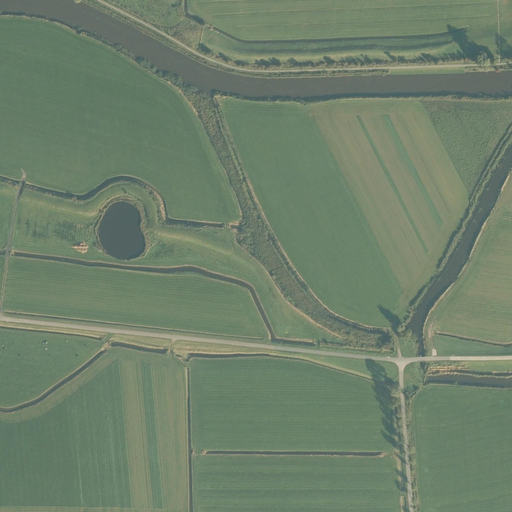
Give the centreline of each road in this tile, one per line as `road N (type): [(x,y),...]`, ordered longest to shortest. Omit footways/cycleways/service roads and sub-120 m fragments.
road 1 (unclassified): [(400,359),(0,318)]
road 2 (unclassified): [(411,511),(400,359)]
